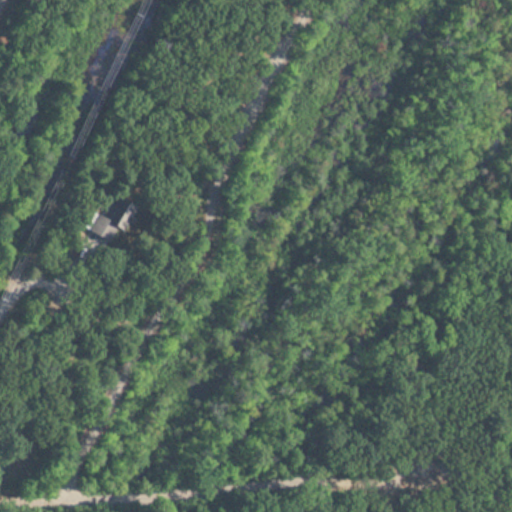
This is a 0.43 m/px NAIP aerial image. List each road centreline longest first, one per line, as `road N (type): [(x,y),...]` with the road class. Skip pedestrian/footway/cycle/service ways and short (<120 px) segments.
road 1 (residential): [(59,499),(183,278),(225,168),(312,0)]
road 2 (residential): [(0,503),(242,487)]
